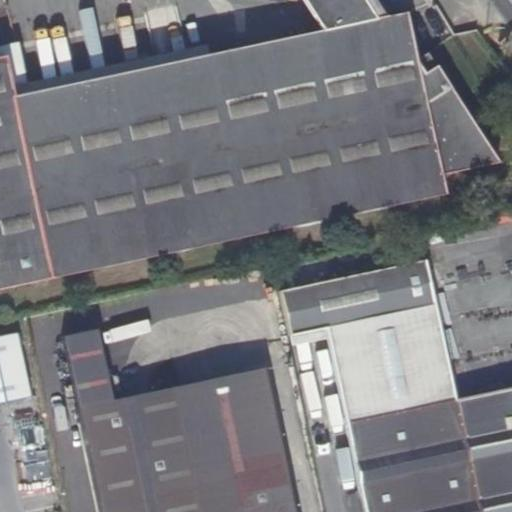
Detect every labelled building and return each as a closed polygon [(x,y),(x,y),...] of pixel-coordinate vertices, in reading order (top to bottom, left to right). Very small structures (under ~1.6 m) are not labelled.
[(16,96),(8,55),(0,57),(0,290),(446,200),(442,181),(507,170),(431,57),(418,63),(410,17),(16,96)] [(475,511),(452,400),(422,261),(277,294),(286,338),(323,331),(362,511),(475,511)] [(106,511),(293,511),(283,465),(197,481),(178,385),(117,396),(102,327),(67,334),(106,511)] [(19,333),(0,336),(0,403),(33,397),(19,333)] [(283,465),(263,369),(178,385),(197,481),(283,465)] [(511,511),(511,385),(452,400),(475,511),(511,511)]
